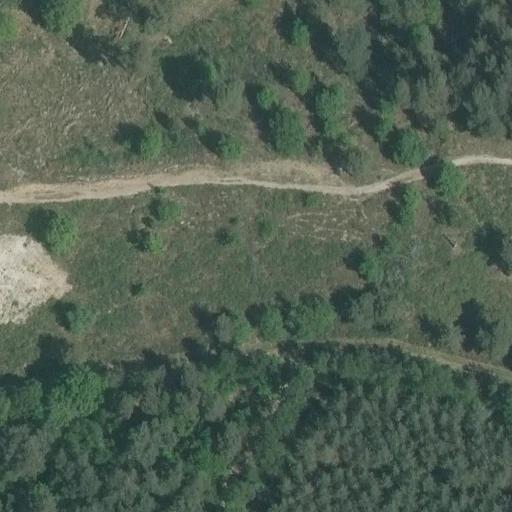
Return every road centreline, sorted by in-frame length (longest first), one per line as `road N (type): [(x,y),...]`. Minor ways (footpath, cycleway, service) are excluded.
road 1 (track): [(326,336),(148,351),(0,390)]
road 2 (track): [(326,336),(222,511)]
road 3 (track): [(511,377),(326,336)]
